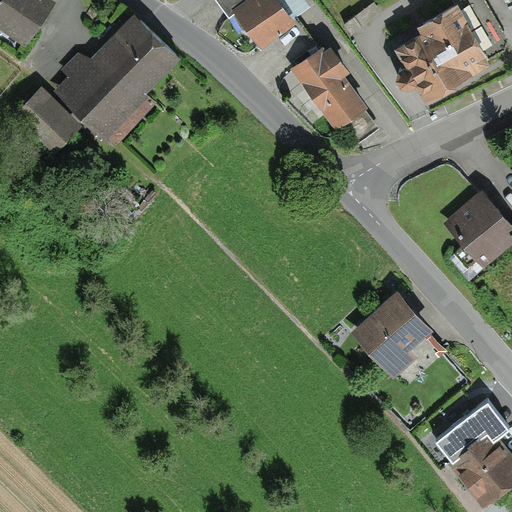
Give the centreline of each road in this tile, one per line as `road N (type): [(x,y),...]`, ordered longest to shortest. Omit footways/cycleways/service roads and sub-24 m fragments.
road 1 (unclassified): [(345,187),(140,0)]
road 2 (unclassified): [(511,374),(345,187)]
road 3 (residential): [(511,99),(345,187)]
